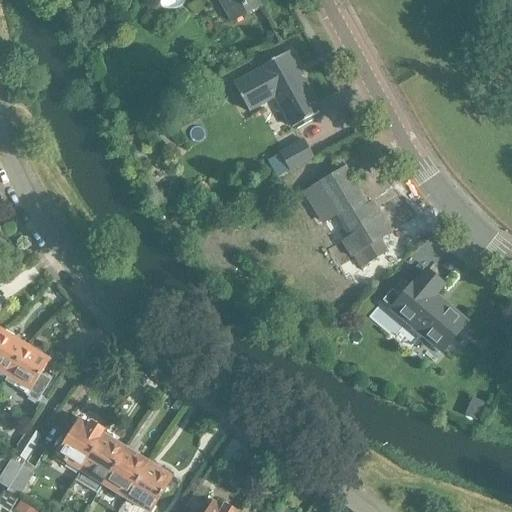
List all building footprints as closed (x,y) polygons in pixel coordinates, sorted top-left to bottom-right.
[(218,0),(230,21),(259,5),(255,0),(218,0)] [(264,67),(234,84),(249,112),(277,96),(293,125),(295,124),(296,128),(312,119),(310,116),(317,112),(315,109),(317,107),(312,98),(309,98),(292,68),(296,65),(288,51),(263,66),(264,67)] [(158,137),(167,132),(157,113),(147,118),(158,137)] [(304,140),(279,154),(289,171),(313,158),(304,140)] [(368,204),(360,193),(345,168),(319,185),(323,193),(336,213),(327,218),(341,242),(351,258),(353,256),(360,268),(385,252),(378,240),(390,233),(371,202),(368,204)] [(424,274),(417,269),(410,277),(415,281),(401,298),(392,290),(368,318),(398,343),(402,337),(414,347),(423,337),(441,352),(465,323),(433,295),(441,286),(425,272),(424,274)] [(369,279),(359,287),(365,294),(374,285),(369,279)] [(26,347),(5,332),(0,339),(0,377),(4,380),(26,347)] [(26,347),(4,380),(15,388),(17,384),(28,391),(29,389),(37,395),(46,381),(38,375),(48,361),(26,347)] [(461,402),(451,398),(447,408),(457,412),(461,402)] [(80,470),(101,436),(100,436),(102,432),(90,424),(87,428),(77,422),(56,456),(64,461),(62,463),(65,465),(67,462),(80,470)] [(9,461),(20,468),(21,466),(40,436),(29,429),(9,461)] [(103,485),(124,451),(101,436),(80,470),(74,479),(95,492),(100,483),(103,485)] [(147,465),(124,451),(103,485),(125,499),(147,465)] [(7,489),(20,468),(9,461),(0,475),(0,484),(7,489)] [(147,465),(125,499),(146,511),(149,511),(170,479),(147,465)] [(20,468),(7,489),(19,496),(33,474),(21,466),(20,468)] [(7,489),(0,499),(0,511),(9,511),(19,496),(7,489)] [(99,511),(102,509),(91,503),(85,511),(99,511)]
